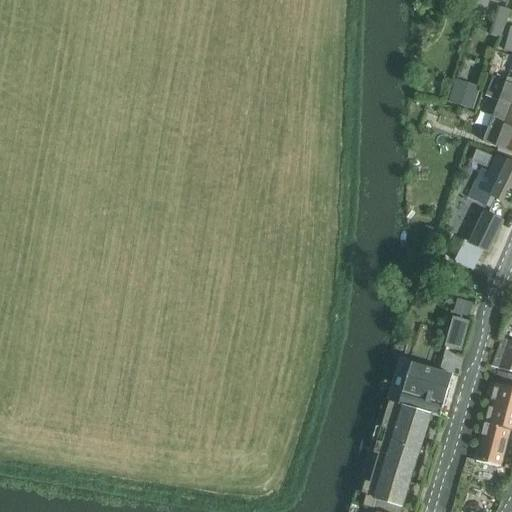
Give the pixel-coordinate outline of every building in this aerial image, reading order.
[(510,12),(498,8),(490,34),(502,38),(510,12)] [(493,116),(483,144),(511,155),(511,86),(509,85),(505,84),(492,79),(486,95),(499,100),(494,116),(493,116)] [(456,81),(449,103),(473,111),(480,89),(456,81)] [(510,205),(511,201),(511,165),(498,159),(483,192),(510,205)] [(469,244),(489,253),(503,224),(483,215),(469,244)] [(423,243),(419,256),(428,259),(433,246),(423,243)] [(458,300),(454,314),(467,318),(471,304),(458,300)] [(453,318),(445,348),(461,352),(469,323),(453,318)] [(511,344),(502,341),(493,369),(511,374),(511,344)] [(403,393),(399,405),(432,416),(440,419),(452,377),(411,364),(403,393)] [(511,389),(495,385),(475,462),(501,469),(510,433),(511,432),(511,389)] [(403,510),(432,416),(399,405),(389,402),(381,430),(385,432),(382,445),(377,443),(373,455),(378,457),(370,485),(365,484),(361,495),(367,497),(364,508),(377,511),(402,511),(403,510)] [(486,497),(481,511),(495,511),(498,501),(486,497)]
